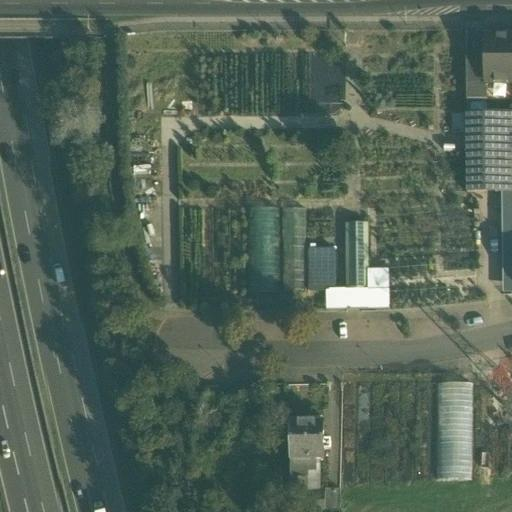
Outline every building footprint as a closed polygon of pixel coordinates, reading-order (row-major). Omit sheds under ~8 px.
[(511,85),(511,37),(485,38),(485,65),(486,86),(487,86),(511,85)] [(485,65),(466,65),(466,101),(487,101),(487,86),(486,86),(485,65)] [(511,113),(466,114),(467,194),(511,193),(511,113)] [(306,211),(282,211),(283,293),(307,293),(306,211)] [(346,226),(347,291),(368,290),(367,226),(346,226)] [(334,252),(309,252),(310,292),(335,292),(334,252)] [(437,383),(436,480),(473,481),(473,383),(437,383)] [(309,421),(309,425),(291,425),(291,464),(307,464),(325,463),(325,453),(331,453),(332,443),(325,443),(325,425),(322,425),(322,421),(309,421)] [(307,464),(291,464),(291,482),(308,481),(307,464)] [(308,481),(291,482),(291,498),(308,498),(308,481)] [(340,511),(340,496),(330,496),(330,511),(340,511)] [(308,498),(291,498),(291,511),(325,511),(325,497),(308,498)]
